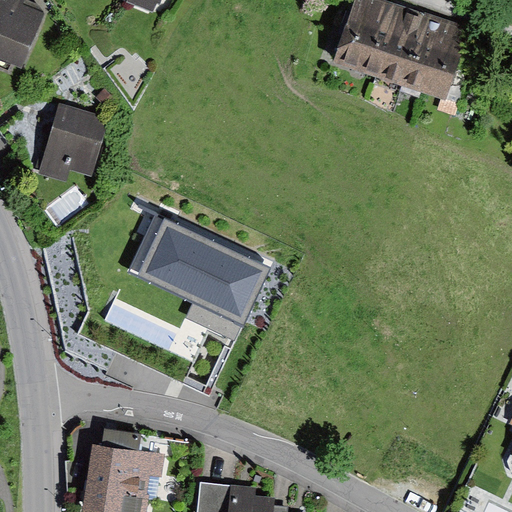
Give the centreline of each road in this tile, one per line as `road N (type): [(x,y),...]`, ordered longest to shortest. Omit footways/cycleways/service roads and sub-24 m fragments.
road 1 (residential): [(34,397),(133,401),(200,418),(390,511)]
road 2 (tertiary): [(0,236),(34,397)]
